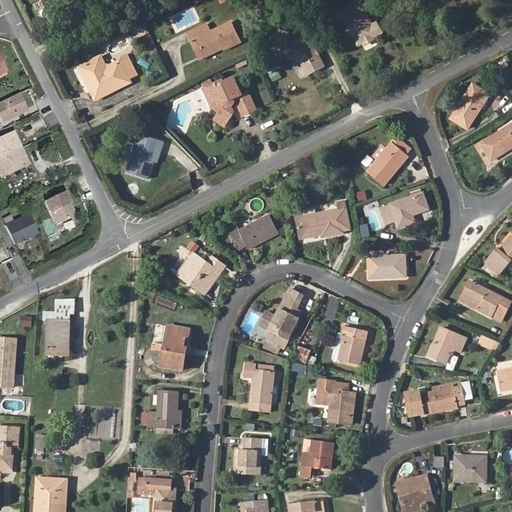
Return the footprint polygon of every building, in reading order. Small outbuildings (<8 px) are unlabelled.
[(366,0),(362,0),(339,14),(343,22),(346,20),(351,29),(352,29),(355,34),(354,35),(361,47),(366,45),(369,45),(374,42),(375,39),(380,36),(374,27),(367,14),(372,11),(366,0)] [(201,36),(209,55),(241,40),(230,19),(212,28),(208,21),(190,31),(194,40),(201,36)] [(146,25),(130,30),(133,39),(149,34),(146,25)] [(379,25),(374,27),(380,36),(384,34),(379,25)] [(318,48),(319,41),(304,36),(302,43),(290,40),(291,36),(280,32),(276,44),(277,48),(286,51),(285,56),(303,62),(311,76),(328,67),(318,48)] [(203,58),(209,55),(201,36),(194,40),(203,58)] [(0,75),(9,72),(0,53),(0,75)] [(99,59),(93,61),(100,73),(105,71),(99,59)] [(100,73),(93,61),(80,68),(97,99),(123,86),(122,84),(129,80),(121,63),(105,71),(100,73)] [(218,103),(213,110),(221,113),(220,119),(232,121),(235,107),(233,106),(233,104),(237,105),(240,100),(248,115),(260,109),(251,92),(244,95),(236,80),(225,85),(223,82),(210,89),(218,103)] [(490,96),(473,85),(451,121),(468,131),(490,96)] [(203,92),(213,110),(218,103),(210,89),(203,92)] [(0,102),(0,123),(29,110),(20,92),(0,102)] [(295,102),(287,105),(291,119),(299,117),(295,102)] [(511,126),(481,145),(490,162),(511,148),(511,126)] [(0,137),(0,155),(22,145),(15,130),(0,137)] [(164,139),(140,132),(127,170),(148,177),(154,160),(158,146),(161,147),(164,139)] [(387,149),(377,161),(368,173),(384,186),(408,158),(404,154),(409,149),(399,141),(395,146),(392,143),(387,149)] [(22,145),(0,155),(0,171),(3,177),(32,163),(23,146),(22,145)] [(373,158),(377,161),(387,149),(383,146),(373,158)] [(45,199),(54,225),(77,217),(68,191),(45,199)] [(357,193),(359,201),(367,199),(365,191),(357,193)] [(383,208),(388,220),(394,218),(399,230),(417,223),(414,216),(430,211),(424,193),(383,208)] [(296,219),(301,239),(321,236),(322,239),(344,234),(344,231),(351,230),(346,208),(296,219)] [(15,245),(39,234),(29,213),(5,224),(15,245)] [(248,247),(250,251),(280,235),(270,216),(240,232),(238,228),(230,232),(240,251),(248,247)] [(511,236),(500,251),(498,249),(486,264),(501,276),(511,263),(511,236)] [(195,253),(200,246),(192,240),(187,247),(195,253)] [(213,258),(209,264),(187,250),(184,255),(184,258),(189,262),(178,277),(205,296),(226,267),(213,258)] [(407,279),(405,256),(368,258),(369,280),(407,279)] [(494,315),(503,320),(510,307),(501,302),(503,299),(471,283),(461,303),(493,319),(494,315)] [(289,342),(303,314),(298,311),(301,304),(287,297),(276,318),(267,313),(260,327),(272,333),(268,341),(282,348),(285,340),(289,342)] [(70,356),(72,321),(70,321),(70,314),(76,314),(77,298),(57,300),(56,313),(45,313),(44,321),(47,321),(46,355),(70,356)] [(20,326),(32,326),(33,316),(20,315),(20,326)] [(161,368),(186,372),(193,330),(168,326),(161,368)] [(339,361),(360,366),(368,332),(344,327),(342,335),(339,334),(334,360),(339,361)] [(462,354),(467,339),(440,328),(428,358),(446,365),(451,354),(453,355),(455,351),(462,354)] [(498,351),(501,341),(481,335),(479,346),(498,351)] [(0,338),(0,387),(11,388),(15,339),(0,338)] [(312,350),(300,346),(296,358),(308,363),(312,350)] [(257,370),(257,366),(246,365),(244,377),(255,378),(251,411),(270,413),(275,373),(257,370)] [(511,389),(511,368),(497,372),(501,392),(511,389)] [(351,425),(355,394),(349,393),(349,385),(336,384),(336,382),(321,381),(318,404),(332,405),(330,423),(351,425)] [(419,392),(408,395),(413,419),(458,409),(457,407),(466,405),(461,383),(434,389),(434,393),(420,396),(419,392)] [(180,393),(159,392),(158,413),(150,412),(150,427),(181,429),(182,412),(178,412),(180,393)] [(12,470),(13,456),(9,455),(10,449),(13,449),(17,449),(18,427),(0,426),(0,469),(2,470),(12,470)] [(45,453),(46,434),(37,434),(36,453),(45,453)] [(237,450),(235,474),(261,476),(263,440),(244,438),(243,450),(237,450)] [(302,467),(314,468),(331,471),(334,443),(313,441),(311,453),(304,453),(302,467)] [(453,482),(486,483),(487,458),(455,457),(453,482)] [(434,458),(434,467),(444,468),(444,458),(434,458)] [(313,478),(314,468),(302,467),(301,477),(313,478)] [(396,483),(403,511),(433,504),(431,494),(439,492),(436,478),(428,480),(427,475),(396,483)] [(61,511),(63,491),(66,491),(67,480),(38,478),(35,511),(61,511)] [(154,511),(175,511),(177,490),(167,489),(168,480),(150,479),(149,488),(156,488),(154,511)] [(268,511),(267,501),(255,502),(255,495),(249,496),(249,499),(244,499),(244,502),(242,503),(243,511),(268,511)] [(325,511),(323,500),(289,505),(290,511),(325,511)]
